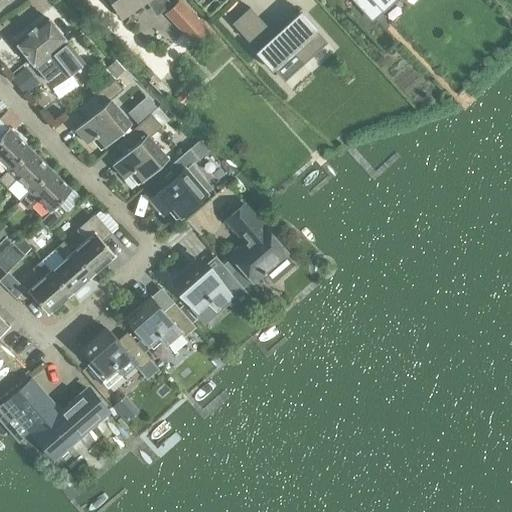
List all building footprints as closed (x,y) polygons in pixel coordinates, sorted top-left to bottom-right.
[(108,0),(122,19),(147,3),(154,14),(170,2),(168,0),(108,0)] [(179,0),(176,0),(164,13),(193,44),(208,30),(179,0)] [(351,0),(371,21),(393,0),(351,0)] [(232,20),(257,46),(276,28),(251,2),(232,20)] [(68,76),(84,63),(68,43),(46,16),(15,42),(37,68),(48,82),(63,70),(68,76)] [(362,57),(336,32),(312,56),(282,25),(265,42),(312,88),(330,70),(338,79),(362,57)] [(130,83),(123,75),(116,81),(114,78),(93,95),(102,105),(74,129),(87,144),(93,139),(101,149),(131,123),(111,99),(130,83)] [(141,182),(168,158),(150,137),(162,126),(151,113),(131,130),(139,140),(112,164),(124,178),(129,175),(137,184),(141,181),(141,182)] [(8,171),(30,148),(8,127),(0,135),(0,163),(7,170),(8,171)] [(28,191),(50,169),(30,148),(8,171),(7,170),(0,177),(0,181),(7,188),(16,179),(27,191),(28,191)] [(162,213),(169,208),(177,218),(179,216),(179,217),(206,193),(205,192),(211,187),(191,164),(198,158),(189,148),(169,165),(178,174),(150,199),(162,213)] [(58,203),(71,190),(50,169),(28,191),(27,191),(18,200),(27,209),(36,199),(49,212),(40,221),(49,230),(67,212),(58,203)] [(244,203),(224,221),(240,240),(237,243),(238,244),(226,255),(251,284),(287,253),(244,203)] [(92,275),(115,255),(102,241),(112,233),(94,213),(75,230),(84,240),(72,250),(71,251),(92,275)] [(0,220),(0,241),(5,236),(11,231),(0,220)] [(0,259),(14,245),(5,236),(0,241),(0,259)] [(71,294),(92,275),(71,251),(72,250),(63,241),(53,249),(62,259),(50,269),(49,270),(71,294)] [(14,245),(0,259),(0,267),(6,273),(24,254),(14,245)] [(48,314),(71,294),(49,270),(50,269),(41,259),(32,268),(40,278),(27,290),(48,314)] [(199,261),(175,282),(197,308),(198,308),(200,311),(210,302),(215,309),(229,297),(231,300),(244,289),(232,274),(231,273),(230,272),(223,264),(220,261),(208,271),(199,261)] [(163,313),(149,297),(125,318),(148,345),(148,344),(151,347),(161,339),(166,345),(180,333),(183,337),(195,327),(175,303),(163,313)] [(0,315),(0,333),(9,325),(0,315)] [(81,349),(91,360),(87,364),(107,388),(108,387),(108,386),(121,375),(123,377),(136,365),(140,369),(151,359),(127,332),(116,339),(106,327),(81,349)] [(32,381),(0,408),(0,417),(4,422),(16,413),(55,458),(107,413),(86,388),(59,412),(32,381)]
